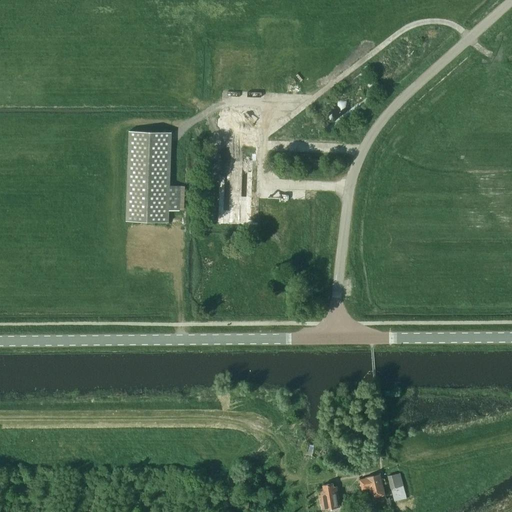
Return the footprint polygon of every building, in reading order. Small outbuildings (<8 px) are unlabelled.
[(298,99),(297,108),(306,110),(307,101),(298,99)] [(225,115),(222,223),(241,223),(242,199),(248,199),(249,186),(256,186),(258,116),(225,115)] [(172,132),(130,131),(127,221),(169,222),(170,210),(185,211),(185,185),(170,185),(172,132)] [(267,261),(286,260),(282,200),(263,201),(267,261)] [(401,472),(388,475),(394,502),(407,499),(401,472)] [(385,496),(380,474),(366,477),(366,478),(359,480),(362,491),(369,489),(371,499),(385,496)] [(321,495),(319,495),(322,511),(340,508),(336,486),(333,487),(333,484),(323,485),(323,489),(320,489),(321,495)]
